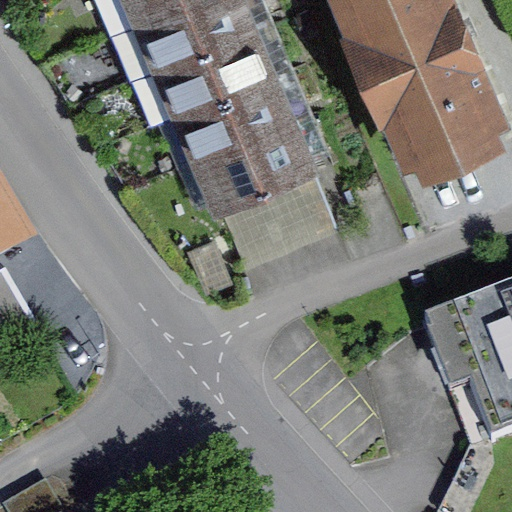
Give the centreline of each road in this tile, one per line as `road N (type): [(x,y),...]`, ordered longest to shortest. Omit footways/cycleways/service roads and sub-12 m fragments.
road 1 (residential): [(187,365),(287,309),(511,226)]
road 2 (residential): [(187,365),(0,111)]
road 3 (residential): [(319,511),(187,365)]
